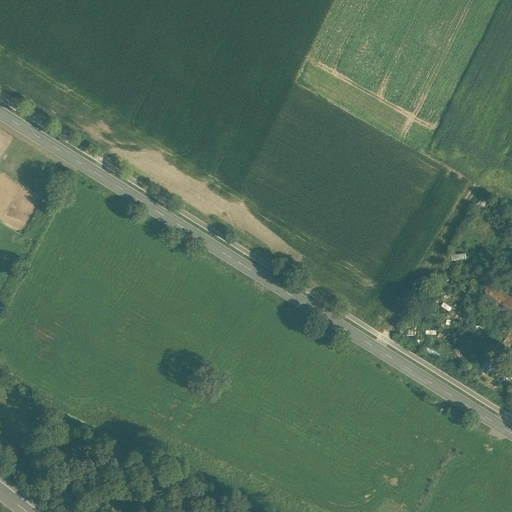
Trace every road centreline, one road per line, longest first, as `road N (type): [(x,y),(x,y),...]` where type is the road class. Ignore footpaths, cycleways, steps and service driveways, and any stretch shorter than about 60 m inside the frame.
road 1 (secondary): [(511,431),(0,113)]
road 2 (track): [(378,347),(479,180)]
